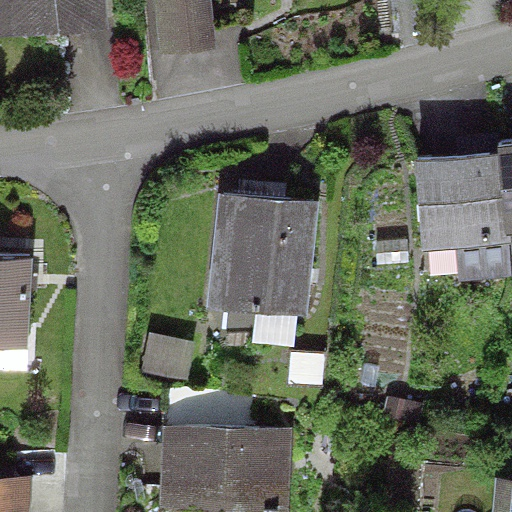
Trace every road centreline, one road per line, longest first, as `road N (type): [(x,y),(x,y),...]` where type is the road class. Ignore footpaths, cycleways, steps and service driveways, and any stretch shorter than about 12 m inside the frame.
road 1 (residential): [(100,133),(511,64)]
road 2 (residential): [(100,133),(91,511)]
